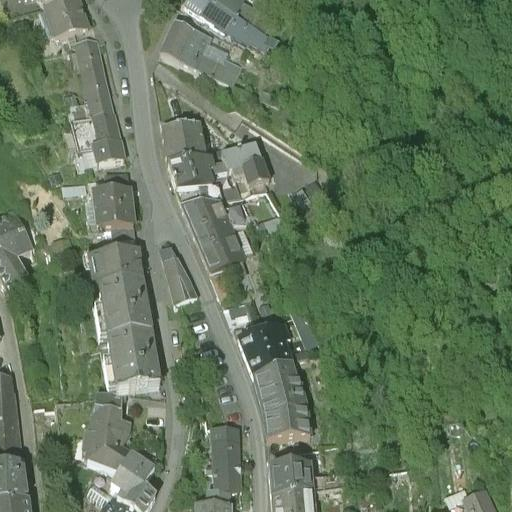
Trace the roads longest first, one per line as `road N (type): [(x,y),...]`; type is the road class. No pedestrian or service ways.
road 1 (residential): [(148,177),(253,432),(259,511)]
road 2 (residential): [(148,177),(152,253),(178,402),(157,511)]
road 3 (residential): [(37,511),(0,300)]
